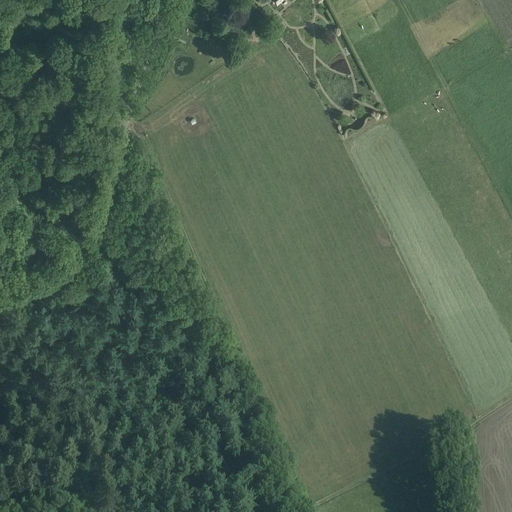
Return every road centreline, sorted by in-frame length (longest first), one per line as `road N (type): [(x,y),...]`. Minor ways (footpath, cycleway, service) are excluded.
road 1 (track): [(123,124),(138,132),(150,155),(298,507)]
road 2 (unclassified): [(40,272),(76,248),(96,213),(170,0)]
road 3 (track): [(111,511),(96,448),(23,282)]
road 4 (track): [(511,399),(294,511)]
road 5 (track): [(511,214),(397,0)]
